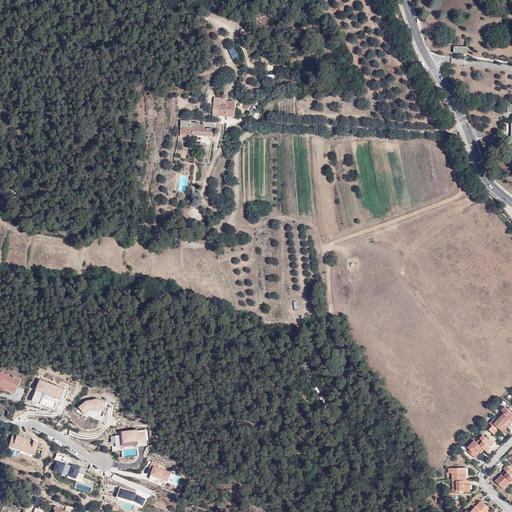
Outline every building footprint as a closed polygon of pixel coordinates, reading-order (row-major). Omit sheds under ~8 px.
[(228,48),(232,60),(239,58),(235,45),(228,48)] [(222,98),(214,98),(214,115),(218,115),(217,123),(225,123),(225,120),(229,120),(229,115),(235,115),(235,107),(238,107),(238,102),(235,102),(227,101),(227,99),(226,99),(226,96),(225,95),(223,95),(223,96),(222,98)] [(258,119),(260,113),(252,110),(251,113),(256,115),(255,118),(258,119)] [(191,119),(182,118),(180,133),(189,134),(189,132),(207,134),(203,163),(209,164),(213,129),(215,129),(216,123),(204,122),(204,124),(191,122),(191,119)] [(13,393),(18,381),(11,377),(10,379),(0,373),(0,386),(5,389),(13,393)] [(40,380),(32,401),(42,405),(45,398),(58,404),(66,399),(68,391),(40,380)] [(87,400),(78,408),(85,416),(90,411),(96,410),(103,413),(107,402),(98,398),(87,400)] [(511,422),(511,412),(505,406),(501,410),(504,413),(500,416),(510,425),(511,422)] [(510,425),(500,416),(496,421),(494,419),(490,424),(491,424),(492,426),(489,430),(494,434),(498,431),(494,427),(496,426),(503,432),(507,428),(510,425)] [(136,429),(121,431),(121,434),(123,445),(138,442),(136,431),(136,429)] [(146,429),(136,431),(138,442),(149,440),(146,429)] [(16,435),(16,436),(12,449),(33,457),(36,450),(31,448),(33,441),(16,435)] [(495,442),(487,435),(485,437),(483,435),(476,442),(483,448),(484,449),(485,450),(489,446),(487,445),(489,443),(490,444),(492,446),(495,442)] [(476,442),(474,440),(467,447),(470,449),(468,451),(476,458),(479,455),(477,454),(476,453),(477,451),(479,452),(483,448),(476,442)] [(152,460),(149,468),(153,470),(154,466),(158,468),(159,463),(152,460)] [(66,465),(57,461),(53,473),(62,475),(66,465)] [(71,466),(68,477),(77,480),(79,473),(81,467),(72,464),(71,466)] [(71,466),(66,465),(62,475),(68,477),(71,466)] [(511,470),(506,465),(503,468),(505,470),(495,481),(502,487),(509,480),(511,482),(511,470)] [(158,468),(154,466),(153,470),(151,476),(168,482),(171,472),(158,468)] [(467,480),(467,475),(464,475),(464,468),(448,468),(449,473),(452,473),(452,481),(467,480)] [(77,480),(68,477),(67,479),(81,484),(84,475),(79,473),(77,480)] [(470,490),(469,484),(469,480),(467,480),(452,481),(452,493),(457,493),(457,490),(470,490)] [(504,490),(511,482),(509,480),(502,487),(504,490)] [(136,493),(120,487),(117,498),(133,503),(136,494),(136,493)] [(136,494),(133,503),(142,508),(147,500),(136,494)] [(485,511),(489,508),(481,501),(470,511),(485,511)]
